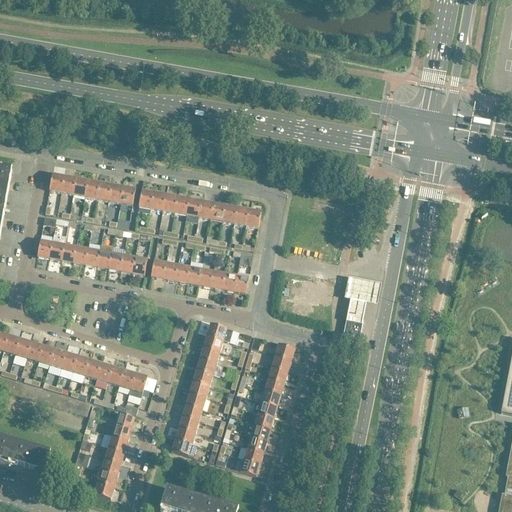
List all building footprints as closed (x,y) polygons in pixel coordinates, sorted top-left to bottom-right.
[(0,208),(5,209),(12,173),(0,170),(0,208)] [(60,195),(63,179),(53,177),(50,194),(60,195)] [(73,198),(76,181),(63,179),(60,195),(73,198)] [(84,200),(87,183),(76,181),(73,198),(84,200)] [(96,202),(99,185),(87,183),(84,200),(96,202)] [(108,204),(111,187),(99,185),(96,202),(108,204)] [(120,206),(123,190),(111,187),(108,204),(120,206)] [(132,212),(135,192),(123,190),(120,206),(128,208),(127,211),(132,212)] [(151,212),(154,195),(142,193),(139,209),(151,212)] [(163,214),(166,197),(154,195),(151,212),(163,214)] [(174,216),(177,199),(166,197),(163,214),(174,216)] [(186,218),(189,201),(177,199),(174,216),(186,218)] [(198,220),(201,203),(189,201),(186,218),(198,220)] [(210,222),(213,206),(201,203),(198,220),(210,222)] [(222,225),(225,208),(213,206),(210,222),(222,225)] [(234,227),(237,210),(225,208),(222,225),(234,227)] [(246,229),(249,212),(237,210),(234,227),(246,229)] [(258,231),(261,214),(249,212),(246,229),(258,231)] [(56,226),(57,222),(45,220),(44,227),(55,229),(56,226)] [(128,232),(130,223),(118,221),(118,225),(117,230),(128,232)] [(218,248),(219,243),(212,242),(212,239),(208,238),(206,246),(218,248)] [(49,262),(52,245),(41,243),(38,260),(49,262)] [(61,264),(64,247),(52,245),(49,262),(61,264)] [(73,266),(76,249),(64,247),(61,264),(73,266)] [(85,268),(88,251),(76,249),(73,266),(85,268)] [(97,270),(100,253),(88,251),(85,268),(97,270)] [(108,272),(111,255),(100,253),(97,270),(108,272)] [(121,274),(124,258),(111,255),(108,272),(121,274)] [(252,269),(254,257),(241,255),(241,259),(239,266),(252,269)] [(132,277),(135,260),(124,258),(121,274),(132,277)] [(144,279),(147,262),(135,260),(132,277),(144,279)] [(163,282),(166,266),(154,263),(151,280),(163,282)] [(175,284),(178,268),(166,266),(163,282),(175,284)] [(187,287),(190,270),(178,268),(175,284),(187,287)] [(199,289),(202,272),(190,270),(187,287),(199,289)] [(211,291),(214,274),(202,272),(199,289),(211,291)] [(223,293),(226,276),(214,274),(211,291),(223,293)] [(234,295),(237,279),(226,276),(223,293),(234,295)] [(377,305),(381,283),(349,277),(345,298),(351,300),(347,320),(363,323),(367,303),(377,305)] [(237,279),(234,295),(246,297),(249,281),(237,279)] [(347,320),(344,335),(360,338),(363,323),(347,320)] [(229,346),(233,333),(211,326),(207,338),(223,343),(223,344),(229,346)] [(0,352),(4,354),(9,337),(0,334),(0,352)] [(15,357),(20,341),(9,337),(4,354),(15,357)] [(220,355),(223,344),(223,343),(207,338),(204,350),(220,355)] [(258,353),(260,346),(262,341),(254,339),(251,351),(258,353)] [(27,361),(32,344),(20,341),(15,357),(27,361)] [(38,364),(43,348),(32,344),(27,361),(38,364)] [(291,363),(295,351),(278,346),(275,358),(291,363)] [(50,368),(55,352),(43,348),(38,364),(50,368)] [(248,350),(243,349),(241,353),(242,353),(240,361),(245,362),(248,350)] [(216,366),(220,355),(204,350),(200,361),(216,366)] [(62,371),(66,355),(55,352),(50,368),(62,371)] [(73,374),(78,358),(66,355),(62,371),(73,374)] [(511,357),(501,415),(511,417),(511,357)] [(85,378),(90,362),(78,358),(73,374),(85,378)] [(288,375),(291,363),(275,358),(271,370),(288,375)] [(213,378),(216,366),(200,361),(197,373),(213,378)] [(96,381),(101,365),(90,362),(85,378),(96,381)] [(108,385),(113,369),(101,365),(96,381),(108,385)] [(120,389),(124,372),(113,369),(108,385),(120,389)] [(284,386),(288,375),(271,370),(269,376),(267,375),(265,381),(269,382),(269,381),(284,386)] [(131,392),(136,376),(124,372),(120,389),(131,392)] [(209,389),(213,378),(197,373),(193,385),(209,389)] [(141,401),(148,379),(136,376),(131,392),(129,397),(141,401)] [(0,392),(6,394),(9,383),(1,380),(0,384),(0,392)] [(281,398),(284,386),(269,381),(269,382),(265,393),(281,398)] [(12,396),(15,385),(9,383),(6,394),(12,396)] [(18,398),(21,386),(15,385),(12,396),(18,398)] [(206,401),(209,389),(193,385),(190,396),(206,401)] [(23,399),(27,388),(21,386),(18,398),(23,399)] [(29,401),(33,390),(27,388),(23,399),(29,401)] [(35,403),(38,392),(33,390),(29,401),(35,403)] [(41,405),(44,393),(38,392),(35,403),(41,405)] [(47,406),(50,395),(44,393),(41,405),(47,406)] [(278,409),(281,398),(265,393),(262,405),(278,409)] [(52,408),(56,397),(50,395),(47,406),(52,408)] [(202,412),(206,401),(190,396),(186,407),(202,412)] [(58,410),(61,398),(56,397),(52,408),(58,410)] [(64,411),(67,400),(61,398),(58,410),(64,411)] [(70,413),(73,402),(67,400),(64,411),(70,413)] [(75,415),(79,404),(73,402),(70,413),(75,415)] [(256,403),(252,415),(258,416),(274,421),(278,409),(262,405),(256,403)] [(81,417),(85,405),(79,404),(75,415),(81,417)] [(90,407),(85,405),(81,417),(87,418),(90,407)] [(139,410),(138,410),(127,407),(126,410),(124,415),(136,418),(139,410)] [(199,424),(202,412),(186,407),(183,419),(199,424)] [(470,418),(468,409),(457,411),(459,420),(470,418)] [(132,432),(135,421),(119,416),(116,427),(132,432)] [(271,433),(274,421),(258,416),(255,428),(271,433)] [(196,435),(199,424),(183,419),(179,430),(196,435)] [(132,432),(116,427),(112,439),(128,444),(132,432)] [(267,444),(271,433),(255,428),(251,439),(267,444)] [(192,447),(196,435),(179,430),(176,442),(192,447)] [(246,438),(242,449),(248,451),(264,456),(267,444),(251,439),(246,438)] [(125,455),(128,444),(112,439),(109,450),(125,455)] [(0,464),(9,467),(15,446),(0,441),(0,464)] [(87,444),(83,442),(79,454),(85,456),(86,452),(91,454),(93,446),(87,444)] [(192,447),(176,442),(172,454),(194,460),(197,448),(192,447)] [(511,511),(511,444),(511,447),(505,478),(508,479),(504,496),(502,496),(498,511),(511,511)] [(51,456),(15,446),(9,467),(45,478),(51,456)] [(109,450),(105,462),(121,467),(125,455),(109,450)] [(260,467),(264,456),(248,451),(244,462),(260,467)] [(213,466),(217,454),(212,453),(209,465),(213,466)] [(84,460),(85,456),(79,454),(76,465),(80,467),(82,460),(84,460)] [(118,478),(121,467),(105,462),(103,469),(98,468),(97,472),(101,473),(118,478)] [(257,479),(260,467),(244,462),(242,470),(239,469),(238,473),(257,479)] [(80,467),(76,465),(72,477),(79,479),(83,468),(80,467)] [(114,490),(118,478),(101,473),(98,485),(114,490)] [(111,502),(114,490),(98,485),(94,497),(111,502)] [(200,511),(203,502),(167,491),(161,511),(200,511)] [(458,492),(454,497),(461,503),(465,498),(458,492)] [(234,511),(203,502),(200,511),(234,511)]
